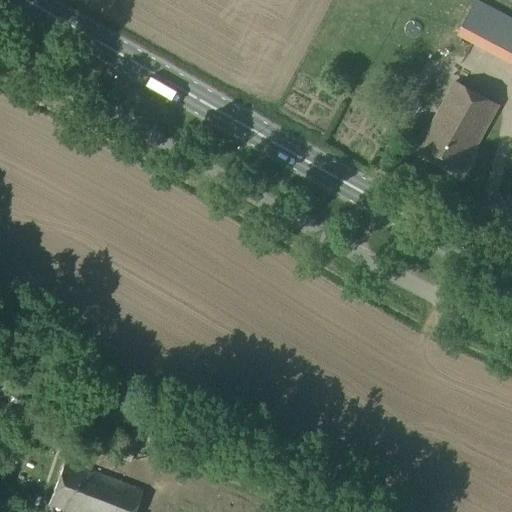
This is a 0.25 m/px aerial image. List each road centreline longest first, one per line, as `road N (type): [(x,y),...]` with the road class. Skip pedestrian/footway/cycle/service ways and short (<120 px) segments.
road 1 (unclassified): [(511,336),(0,56)]
road 2 (primary): [(511,274),(26,0)]
